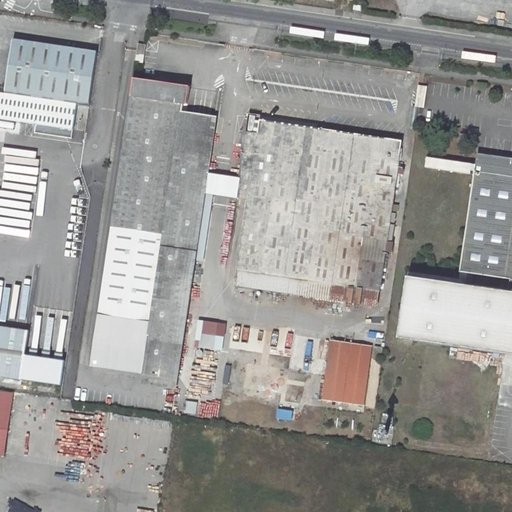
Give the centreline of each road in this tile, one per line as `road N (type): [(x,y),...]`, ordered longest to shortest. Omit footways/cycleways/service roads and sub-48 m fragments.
road 1 (tertiary): [(511,51),(172,0)]
road 2 (unknown): [(242,10),(222,154)]
